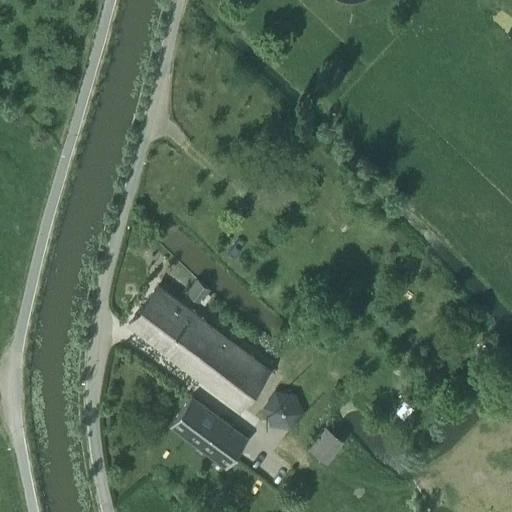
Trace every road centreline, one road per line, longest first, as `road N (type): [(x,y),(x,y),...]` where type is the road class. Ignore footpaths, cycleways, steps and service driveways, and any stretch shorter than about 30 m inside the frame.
road 1 (unclassified): [(30,511),(10,404),(12,359),(106,0)]
road 2 (unclassified): [(103,511),(88,409),(91,351),(174,0)]
